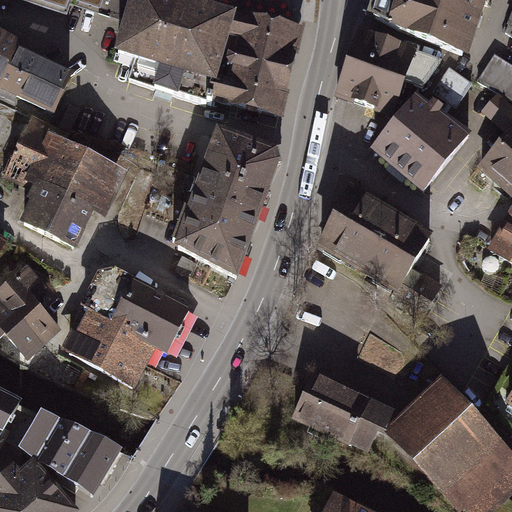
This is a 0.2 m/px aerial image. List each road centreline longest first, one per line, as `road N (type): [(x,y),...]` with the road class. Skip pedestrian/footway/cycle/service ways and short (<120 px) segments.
road 1 (secondary): [(136,511),(251,323),(290,224),(307,150)]
road 2 (residential): [(448,370),(489,301),(447,265),(434,222),(352,167),(307,150)]
road 3 (secondary): [(307,150),(342,21)]
